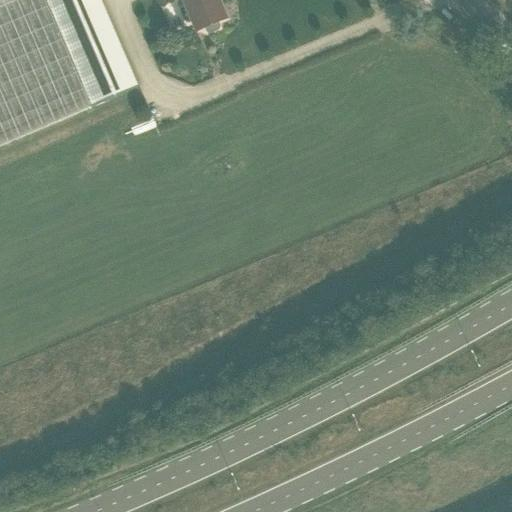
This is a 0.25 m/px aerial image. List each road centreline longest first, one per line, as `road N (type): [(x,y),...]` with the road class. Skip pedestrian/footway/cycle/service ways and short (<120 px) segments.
road 1 (primary): [(511,307),(338,402),(99,511)]
road 2 (primary): [(261,511),(511,388)]
